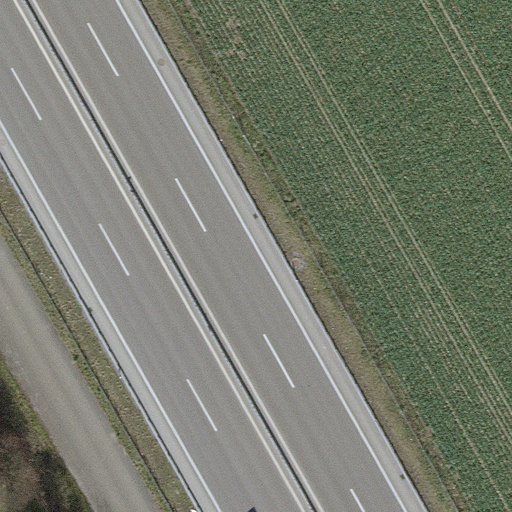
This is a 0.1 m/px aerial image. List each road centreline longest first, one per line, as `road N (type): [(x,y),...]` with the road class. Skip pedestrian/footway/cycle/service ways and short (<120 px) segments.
road 1 (motorway): [(367,511),(78,0)]
road 2 (motorway): [(0,48),(261,511)]
